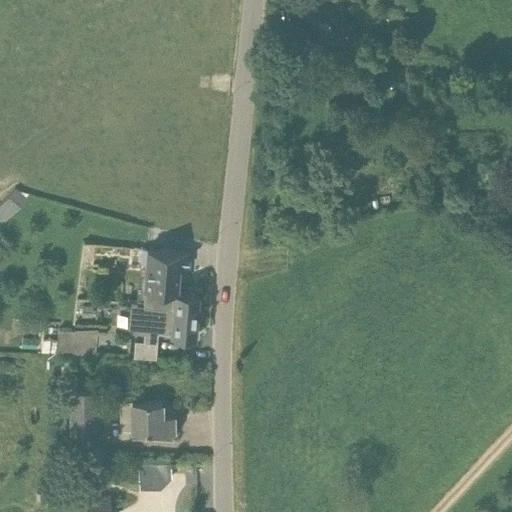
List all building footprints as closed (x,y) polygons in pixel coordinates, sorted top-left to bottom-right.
[(0,218),(4,222),(26,197),(15,187),(0,203),(2,204),(0,206),(0,218)] [(147,250),(142,302),(173,307),(174,293),(175,293),(177,268),(187,269),(188,253),(147,250)] [(198,293),(175,293),(174,293),(173,307),(142,302),(130,301),(127,332),(143,334),(142,344),(157,346),(158,335),(194,336),(198,293)] [(92,306),(82,305),(81,316),(92,316),(92,306)] [(57,329),(54,354),(95,355),(98,331),(57,329)] [(97,431),(96,389),(67,389),(68,432),(97,431)] [(161,400),(141,401),(119,401),(120,430),(131,430),(131,442),(173,441),(173,413),(161,413),(161,400)] [(84,511),(110,511),(110,496),(100,497),(100,482),(87,482),(87,496),(85,496),(84,511)]
